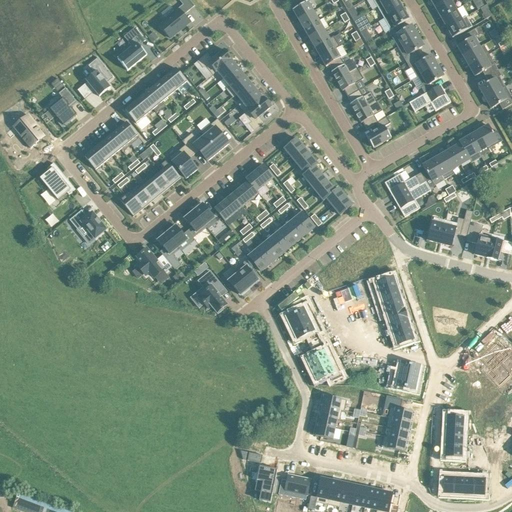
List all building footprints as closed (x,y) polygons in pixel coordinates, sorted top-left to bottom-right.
[(178,10),(160,26),(170,39),(190,23),(183,15),(195,6),(189,0),(178,0),(183,5),(178,9),(178,10)] [(390,0),(378,8),(384,19),(403,8),(397,0),(390,0)] [(430,0),(435,9),(450,0),(451,0),(430,0)] [(450,0),(435,9),(441,19),(456,10),(451,0),(450,0)] [(298,20),(313,11),(308,2),(293,10),(298,20)] [(351,2),(345,6),(347,10),(353,7),(351,2)] [(487,5),(484,6),(480,9),(483,14),(489,11),(487,5)] [(384,19),(391,30),(398,26),(409,20),(403,8),(384,19)] [(456,10),(441,19),(447,28),(462,19),(456,10)] [(313,11),(298,20),(304,29),(319,21),(315,13),(313,11)] [(360,18),(356,11),(350,14),(354,21),(360,18)] [(462,19),(447,28),(453,38),(472,27),(466,17),(462,19)] [(360,18),(354,21),(360,33),(366,29),(360,18)] [(304,29),(309,39),(324,30),(319,21),(304,29)] [(402,31),(399,26),(388,32),(398,48),(418,36),(412,26),(402,31)] [(131,45),(123,52),(124,54),(118,59),(127,71),(147,55),(139,46),(145,41),(135,28),(124,37),(131,45)] [(367,44),(373,41),(366,29),(360,33),(367,44)] [(309,39),(315,48),(330,39),(325,31),(324,30),(309,39)] [(467,41),(457,46),(463,56),(479,47),(474,38),(478,35),(475,30),(464,36),(466,39),(467,41)] [(154,32),(150,35),(154,41),(159,37),(154,32)] [(407,63),(417,57),(414,52),(424,46),(418,36),(398,48),(407,63)] [(335,49),(340,47),(334,37),(331,38),(330,39),(315,48),(320,58),(335,49)] [(479,47),(463,56),(469,66),(485,57),(479,47)] [(341,59),(335,49),(320,58),(326,67),(329,65),(341,59)] [(207,54),(197,62),(203,69),(206,67),(212,75),(217,71),(231,59),(231,60),(232,59),(225,50),(212,60),(207,54)] [(412,68),(417,78),(437,66),(431,56),(420,62),(417,57),(407,63),(410,69),(412,68)] [(485,57),(469,66),(475,76),(483,72),(486,77),(498,70),(495,64),(491,67),(485,57)] [(86,80),(99,97),(110,88),(106,83),(113,77),(98,58),(88,66),(94,73),(86,80)] [(231,59),(217,71),(223,79),(237,67),(231,60),(231,59)] [(336,79),(337,82),(358,70),(352,60),(349,62),(344,65),(341,59),(329,65),(333,71),(335,75),(334,76),(336,79)] [(443,76),(437,66),(417,78),(423,87),(421,88),(425,94),(435,88),(432,83),(443,76)] [(237,67),(223,79),(229,86),(230,87),(244,75),(243,75),(237,68),(237,67)] [(168,75),(166,77),(177,90),(179,88),(187,82),(176,69),(168,75)] [(339,84),(340,87),(342,86),(344,90),(348,97),(359,90),(356,84),(363,79),(358,70),(337,82),(339,84)] [(489,82),(479,88),(485,98),(501,89),(505,86),(500,77),(502,76),(498,70),(486,77),(489,82)] [(229,86),(226,89),(233,98),(236,95),(250,83),(244,75),(230,87),(229,86)] [(160,82),(158,83),(169,97),(171,95),(177,90),(166,77),(160,82)] [(151,89),(151,90),(161,103),(162,103),(169,97),(158,83),(151,89)] [(250,83),(236,95),(242,102),(243,102),(256,91),(250,84),(250,83)] [(440,85),(435,88),(425,94),(409,103),(415,112),(430,103),(435,112),(451,103),(440,85)] [(501,89),(485,98),(491,109),(499,104),(502,110),(511,104),(511,98),(505,86),(501,89)] [(68,107),(75,101),(65,89),(58,94),(61,97),(48,108),(50,110),(48,111),(54,119),(56,117),(57,119),(55,121),(61,128),(64,125),(65,126),(70,122),(70,121),(77,115),(71,108),(69,109),(68,107)] [(151,90),(143,96),(154,109),(153,110),(156,113),(165,106),(162,103),(161,103),(151,90)] [(352,108),(356,114),(376,102),(371,92),(363,97),(359,90),(348,97),(351,103),(354,107),(352,108)] [(242,102),(239,105),(245,113),(263,99),(256,91),(243,102),(242,102)] [(142,96),(135,103),(146,116),(153,110),(154,109),(143,96),(142,96)] [(245,113),(244,114),(250,121),(251,122),(249,125),(254,131),(264,123),(259,117),(271,107),(264,98),(263,99),(245,113)] [(382,111),(376,102),(356,114),(359,120),(361,119),(363,123),(367,129),(375,124),(378,122),(374,116),(382,111)] [(134,104),(125,111),(136,124),(145,117),(146,116),(135,103),(134,104)] [(29,116),(14,127),(29,149),(44,138),(29,116)] [(391,138),(385,127),(390,124),(387,117),(378,122),(375,124),(378,129),(366,136),(369,140),(372,146),(373,145),(375,148),(391,138)] [(217,119),(201,132),(204,136),(205,136),(218,153),(229,144),(220,133),(225,129),(217,119)] [(118,130),(130,145),(131,145),(139,138),(137,136),(126,123),(118,130)] [(488,126),(479,131),(488,147),(487,148),(488,150),(503,141),(497,131),(493,133),(488,126)] [(118,130),(110,136),(121,150),(122,152),(123,152),(130,145),(118,130)] [(470,136),(479,152),(487,148),(488,147),(479,131),(470,136)] [(192,134),(182,142),(185,145),(186,145),(194,155),(199,151),(208,161),(218,153),(205,136),(204,136),(198,141),(192,134)] [(110,137),(102,143),(113,156),(121,150),(110,136),(110,137)] [(479,152),(470,136),(459,142),(460,144),(461,144),(469,158),(479,152)] [(291,157),(304,147),(296,138),(284,149),(291,157)] [(101,143),(94,149),(105,163),(112,157),(113,156),(102,143),(101,143)] [(461,144),(460,144),(451,149),(460,165),(470,160),(469,158),(461,144)] [(185,145),(170,158),(186,179),(197,170),(189,159),(193,155),(194,155),(186,145),(185,145)] [(291,157),(298,166),(310,155),(304,147),(291,157)] [(93,150),(84,157),(95,171),(104,164),(105,163),(94,149),(93,150)] [(452,170),(460,165),(451,149),(442,155),(451,171),(452,170)] [(317,164),(310,155),(298,166),(305,174),(302,176),(317,164)] [(432,160),(444,180),(454,175),(452,170),(451,171),(442,155),(432,160)] [(444,180),(432,160),(423,166),(434,186),(444,180)] [(164,170),(159,174),(170,187),(181,178),(167,161),(161,166),(164,170)] [(69,195),(75,190),(53,164),(47,169),(49,171),(40,179),(58,200),(67,193),(69,195)] [(309,184),(322,174),(315,166),(318,164),(317,164),(302,176),(309,184)] [(265,185),(274,178),(264,165),(255,172),(265,185)] [(246,179),(258,194),(259,193),(257,191),(265,185),(255,172),(246,179)] [(151,181),(161,194),(162,194),(170,187),(159,174),(151,181)] [(316,193),(329,182),(322,174),(309,184),(316,193)] [(394,200),(420,185),(415,176),(405,183),(400,174),(384,183),(394,200)] [(248,182),(240,188),(250,201),(258,194),(246,179),(246,180),(248,182)] [(142,188),(153,201),(161,194),(151,181),(142,188)] [(316,193),(323,201),(338,188),(335,190),(329,182),(316,193)] [(431,191),(426,182),(420,185),(394,200),(405,218),(420,209),(415,200),(431,191)] [(133,195),(144,209),(144,208),(153,201),(142,188),(133,195)] [(250,201),(240,188),(232,195),(242,208),(250,201)] [(333,207),(345,197),(338,188),(323,201),(326,199),(333,207)] [(125,195),(120,199),(134,217),(144,209),(133,195),(129,199),(125,195)] [(232,195),(223,202),(233,214),(242,208),(232,195)] [(345,197),(333,207),(340,216),(352,206),(345,197)] [(225,221),(233,214),(223,202),(214,209),(222,218),(225,221)] [(207,228),(206,228),(208,230),(218,222),(210,213),(203,204),(194,211),(207,228)] [(214,209),(210,213),(218,222),(222,218),(214,209)] [(102,221),(100,222),(92,213),(87,217),(82,210),(69,220),(83,237),(90,232),(95,239),(106,230),(105,228),(107,227),(102,221)] [(194,211),(184,219),(191,228),(197,235),(206,228),(207,228),(194,211)] [(293,220),(306,235),(314,228),(312,224),(308,220),(302,213),(293,220)] [(434,218),(428,241),(439,244),(445,221),(434,218)] [(445,221),(439,244),(451,247),(454,234),(460,236),(464,220),(458,219),(457,224),(445,221)] [(306,235),(293,220),(284,227),(297,242),(306,235)] [(470,225),(466,241),(471,243),(478,244),(475,255),(486,258),(492,235),(481,232),(483,226),(474,223),(473,226),(470,225)] [(176,226),(167,233),(180,249),(179,250),(181,252),(195,240),(194,238),(187,231),(183,234),(176,226)] [(276,235),(288,250),(297,242),(284,227),(276,235)] [(191,228),(187,231),(194,238),(197,235),(191,228)] [(166,234),(157,241),(164,249),(160,252),(162,256),(163,255),(172,267),(175,271),(181,266),(173,255),(179,250),(180,249),(167,233),(166,234)] [(288,250),(276,235),(267,242),(279,257),(288,250)] [(492,235),(486,258),(498,261),(500,252),(511,255),(511,252),(511,243),(503,241),(504,238),(492,235)] [(361,265),(365,276),(380,271),(376,260),(374,261),(373,258),(378,255),(378,254),(385,250),(379,240),(359,251),(364,262),(365,263),(361,265)] [(279,257),(267,242),(258,249),(270,264),(279,257)] [(235,244),(230,247),(236,257),(241,253),(235,244)] [(140,254),(136,257),(141,263),(138,267),(145,275),(149,272),(154,278),(163,271),(165,273),(172,267),(163,255),(162,256),(156,261),(147,249),(143,252),(142,252),(140,254)] [(270,264),(258,249),(249,257),(261,272),(270,264)] [(234,271),(235,273),(236,272),(249,288),(258,280),(251,272),(256,268),(248,259),(234,271)] [(205,262),(199,267),(203,272),(210,267),(205,262)] [(221,297),(218,294),(224,289),(210,272),(198,282),(206,292),(199,298),(208,309),(212,307),(218,314),(223,309),(222,308),(227,304),(221,297)] [(227,280),(240,295),(249,288),(236,272),(235,273),(227,280)] [(178,274),(174,277),(179,283),(183,280),(179,275),(178,274)] [(394,277),(372,284),(375,295),(397,288),(394,277)] [(397,288),(375,295),(376,295),(378,295),(380,302),(378,303),(379,305),(401,298),(397,288)] [(401,298),(379,305),(382,315),(404,308),(401,298)] [(297,311),(286,317),(291,328),(314,317),(306,300),(295,305),(297,311)] [(404,308),(382,315),(382,316),(387,314),(390,324),(408,319),(404,308)] [(314,317),(291,328),(296,340),(308,334),(311,340),(322,335),(314,317)] [(408,319),(390,324),(393,335),(411,329),(408,319)] [(397,345),(392,346),(395,353),(406,349),(404,343),(414,339),(411,329),(393,335),(397,345)] [(318,354),(306,359),(311,371),(334,360),(326,342),(315,348),(318,354)] [(499,343),(490,351),(511,373),(511,351),(509,354),(499,343)] [(511,373),(490,351),(481,359),(491,370),(486,373),(494,382),(500,388),(511,376),(511,373)] [(334,360),(311,371),(317,382),(329,376),(331,382),(343,377),(334,360)] [(394,373),(393,373),(418,379),(421,366),(401,362),(398,374),(394,373)] [(393,373),(391,385),(416,391),(418,379),(393,373)] [(467,379),(453,390),(469,411),(483,401),(482,398),(496,387),(485,375),(472,385),(467,379)] [(324,396),(322,406),(344,411),(346,401),(324,396)] [(388,398),(386,407),(390,407),(388,418),(410,423),(413,412),(400,409),(401,401),(388,398)] [(322,406),(320,416),(340,420),(342,411),(344,412),(344,411),(322,406)] [(320,416),(318,425),(335,429),(337,420),(340,421),(340,420),(320,416)] [(463,417),(445,416),(446,427),(463,427),(463,417)] [(388,418),(386,427),(408,432),(410,423),(388,418)] [(318,425),(315,436),(333,440),(335,429),(318,425)] [(384,436),(384,437),(406,442),(408,432),(386,427),(386,428),(391,429),(389,437),(384,436)] [(463,427),(446,427),(446,437),(463,438),(463,427)] [(349,436),(346,447),(352,448),(355,437),(349,436)] [(384,437),(382,447),(404,452),(406,442),(384,437)] [(446,437),(446,448),(463,448),(463,438),(446,437)] [(446,448),(445,458),(463,459),(463,448),(446,448)] [(247,452),(246,460),(259,464),(261,456),(247,452)] [(260,466),(257,481),(263,482),(259,501),(270,503),(272,495),(276,496),(280,476),(276,476),(277,470),(260,466)] [(281,482),(278,494),(305,501),(310,480),(289,475),(287,483),(281,482)] [(321,478),(316,503),(328,505),(333,481),(321,478)] [(443,478),(443,495),(453,495),(454,478),(443,478)] [(454,478),(453,495),(463,495),(463,479),(454,478)] [(463,479),(463,495),(473,495),(474,479),(463,479)] [(474,479),(473,495),(485,495),(485,479),(474,479)] [(333,481),(328,505),(340,508),(341,503),(346,484),(333,481)] [(346,484),(341,503),(354,506),(358,486),(346,484)] [(358,486),(354,506),(366,508),(370,489),(358,486)] [(0,488),(0,498),(9,497),(7,487),(0,488)] [(370,489),(366,508),(377,511),(376,511),(377,511),(382,491),(370,489)] [(382,491),(377,511),(397,511),(398,507),(390,506),(392,494),(382,491)] [(314,511),(316,503),(317,498),(311,497),(308,509),(314,511)]
